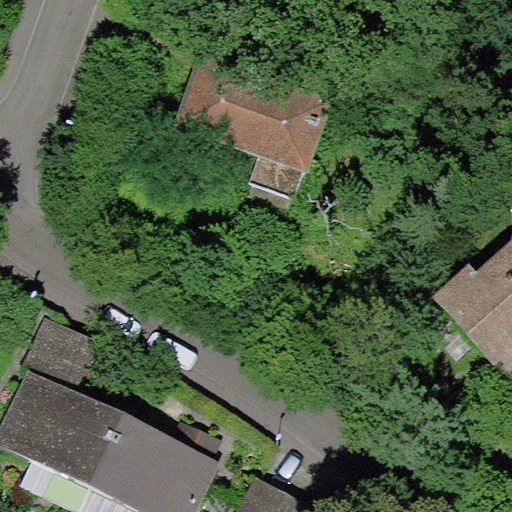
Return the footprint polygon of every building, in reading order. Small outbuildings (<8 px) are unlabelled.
[(189,102),(179,130),(259,159),(249,186),(293,202),(328,109),(202,64),(189,102)] [(493,361),(511,343),(511,208),(511,211),(511,256),(481,284),(473,276),(441,305),(433,295),(416,318),(456,362),(477,344),(493,361)] [(9,426),(0,445),(0,448),(90,491),(124,420),(72,395),(70,394),(92,348),(64,334),(42,381),(38,379),(15,428),(9,426)] [(440,442),(481,489),(507,466),(466,419),(440,442)] [(124,420),(90,491),(132,511),(189,511),(186,510),(210,461),(164,439),(124,420)] [(275,511),(284,497),(259,484),(243,511),(275,511)] [(284,497),(275,511),(305,511),(292,503),(284,497)]
